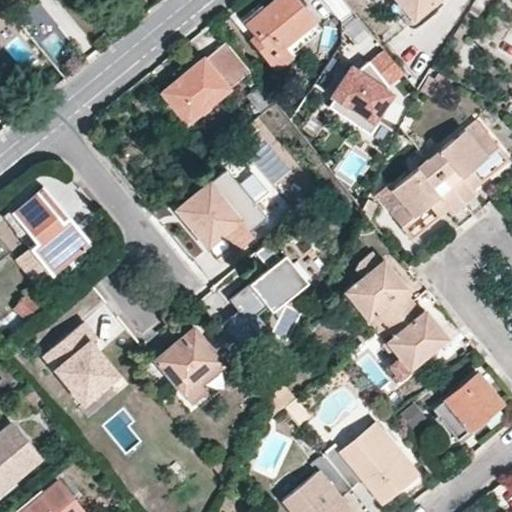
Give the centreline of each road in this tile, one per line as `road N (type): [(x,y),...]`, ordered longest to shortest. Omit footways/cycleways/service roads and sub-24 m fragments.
road 1 (residential): [(511,363),(444,276),(491,229),(511,254)]
road 2 (residential): [(56,119),(174,274)]
road 3 (residential): [(198,0),(56,119)]
